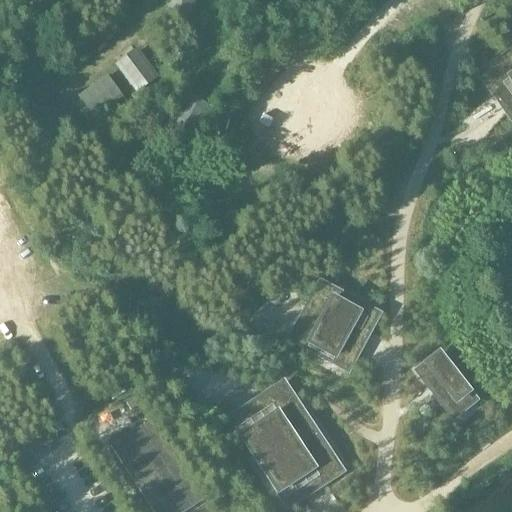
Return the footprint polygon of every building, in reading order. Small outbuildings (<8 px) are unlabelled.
[(511,51),(509,54),(479,75),(511,122),(511,51)] [(380,314),(323,282),(291,341),(348,372),(380,314)] [(476,401),(439,355),(416,372),(453,419),(476,401)] [(342,473),(283,384),(229,420),(288,509),(342,473)] [(209,405),(226,399),(222,387),(205,393),(209,405)] [(150,421),(110,447),(152,511),(186,511),(203,501),(150,421)]
